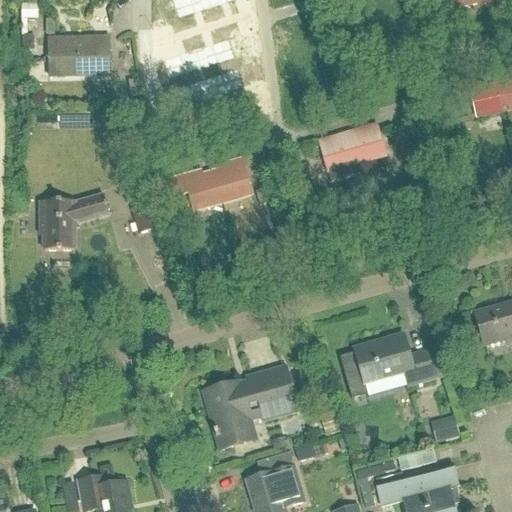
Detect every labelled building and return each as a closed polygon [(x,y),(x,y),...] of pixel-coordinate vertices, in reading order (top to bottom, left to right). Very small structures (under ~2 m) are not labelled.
[(173,0),(178,15),(210,5),(208,0),(173,0)] [(449,0),(452,13),(482,6),(510,0),(449,0)] [(38,5),(21,5),(21,22),(35,22),(38,22),(38,5)] [(34,38),(28,38),(21,38),(21,52),(34,52),(34,38)] [(109,42),(79,42),(49,43),(50,80),(80,80),(110,79),(109,51),(109,42)] [(196,54),(201,69),(233,58),(228,43),(196,54)] [(164,64),(169,80),(201,69),(196,54),(164,64)] [(205,80),(210,96),(242,85),(237,70),(205,80)] [(499,86),(505,115),(511,113),(511,74),(501,76),(503,85),(499,86)] [(173,91),(178,106),(210,96),(205,80),(173,91)] [(505,115),(499,86),(470,93),(476,121),(505,115)] [(357,169),(358,169),(386,160),(378,133),(349,141),(357,169)] [(320,150),(328,177),(331,186),(360,177),(358,169),(357,169),(349,141),(320,150)] [(222,171),(213,173),(215,180),(222,208),(252,199),(244,171),(241,161),(221,167),(222,171)] [(310,185),(306,167),(291,172),(296,189),(310,185)] [(171,181),(176,200),(188,197),(194,216),(222,208),(215,180),(213,173),(203,176),(202,172),(171,181)] [(42,254),(44,254),(75,253),(77,253),(77,228),(109,219),(104,199),(103,197),(75,206),(41,206),(39,206),(39,223),(39,240),(42,240),(42,254)] [(131,212),(138,236),(155,231),(147,207),(131,212)] [(393,211),(379,216),(383,228),(397,223),(393,211)] [(511,307),(474,318),(478,333),(480,333),(484,348),(511,340),(511,307)] [(354,357),(340,361),(352,402),(367,397),(365,389),(404,378),(407,389),(441,379),(433,352),(409,360),(403,338),(352,353),(354,357)] [(204,395),(204,397),(220,454),(245,447),(239,426),(251,422),(262,419),(263,423),(297,414),(285,372),(246,383),(246,385),(238,387),(238,385),(204,395)] [(437,445),(459,439),(456,428),(434,433),(437,445)] [(284,439),(270,443),(273,453),(287,450),(284,439)] [(433,453),(397,462),(400,474),(436,465),(433,453)] [(288,511),(305,507),(294,469),(290,456),(256,466),(260,479),(245,483),(253,511),(288,511)] [(384,475),(395,473),(393,464),(382,467),(383,468),(384,475)] [(385,478),(384,475),(383,468),(355,474),(365,511),(375,509),(367,482),(385,478)] [(449,511),(445,494),(450,493),(458,491),(452,469),(376,490),(381,510),(403,505),(405,511),(449,511)] [(130,511),(128,504),(130,504),(126,485),(103,489),(102,480),(77,485),(82,511),(130,511)] [(0,511),(9,511),(7,500),(0,500),(0,511)]
